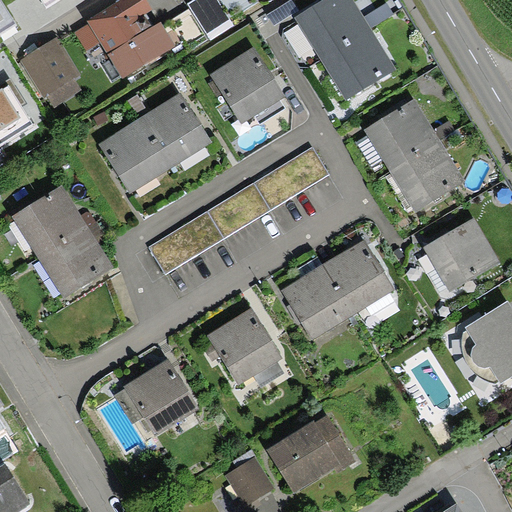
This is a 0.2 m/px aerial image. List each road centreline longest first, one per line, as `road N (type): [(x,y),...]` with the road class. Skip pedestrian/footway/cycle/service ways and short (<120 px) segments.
road 1 (residential): [(166,319),(364,195),(321,127),(133,239),(130,254)]
road 2 (residential): [(511,429),(377,511)]
road 3 (residential): [(36,402),(166,319)]
road 4 (residential): [(36,402),(105,511)]
